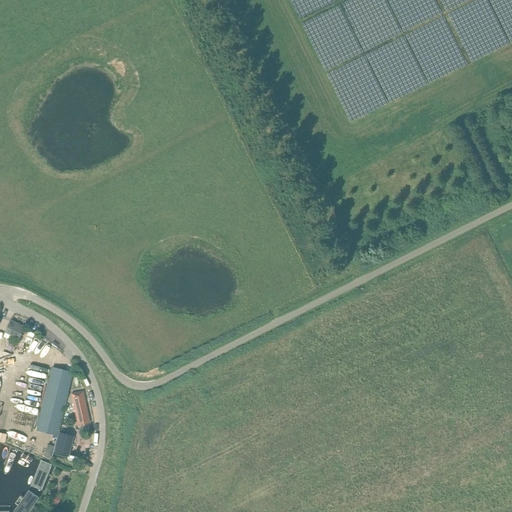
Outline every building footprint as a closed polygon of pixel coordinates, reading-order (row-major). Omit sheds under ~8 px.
[(24,328),(10,321),(4,332),(18,339),(24,328)] [(29,326),(37,330),(40,325),(32,321),(29,326)] [(52,435),(68,372),(52,368),(36,431),(52,435)] [(22,386),(17,401),(40,408),(45,392),(22,386)] [(71,394),(78,425),(89,423),(82,392),(71,394)] [(73,437),(59,433),(54,453),(67,456),(73,437)] [(69,455),(68,461),(79,464),(81,458),(69,455)] [(42,460),(32,486),(43,490),(54,465),(42,460)] [(29,511),(40,499),(28,491),(12,511),(29,511)]
